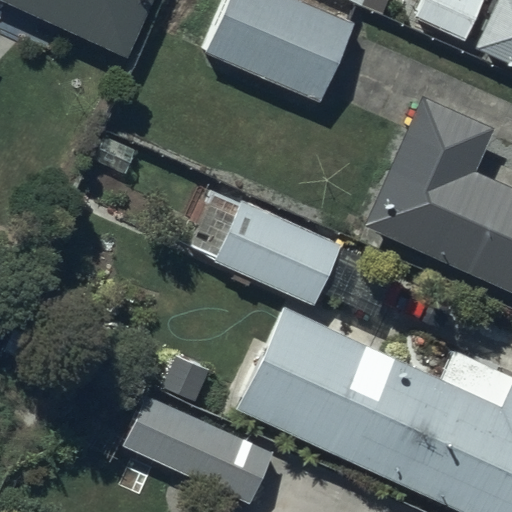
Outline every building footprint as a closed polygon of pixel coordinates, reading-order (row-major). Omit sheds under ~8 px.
[(21,0),(121,46),(143,0),(21,0)] [(350,8),(330,0),(218,0),(202,40),(316,88),(350,8)] [(470,0),(407,0),(406,3),(458,27),(470,0)] [(511,0),(485,0),(470,34),(511,52),(511,0)] [(489,112),(416,81),(360,214),(511,277),(511,178),(469,161),(489,112)] [(239,191),(212,180),(189,233),(211,242),(207,250),(310,294),(338,231),(241,188),(239,191)] [(495,395),(278,295),(232,394),(488,511),(509,511),(511,506),(511,359),(495,395)] [(119,433),(243,492),(268,440),(143,381),(119,433)]
